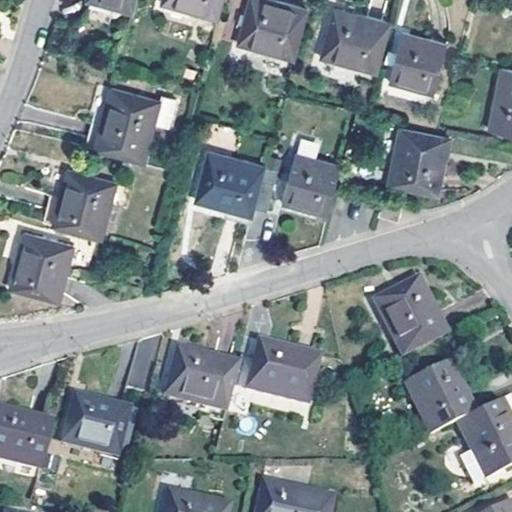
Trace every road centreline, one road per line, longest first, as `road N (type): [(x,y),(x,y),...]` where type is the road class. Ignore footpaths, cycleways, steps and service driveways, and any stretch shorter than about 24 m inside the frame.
road 1 (residential): [(43,339),(472,218)]
road 2 (residential): [(0,119),(42,0)]
